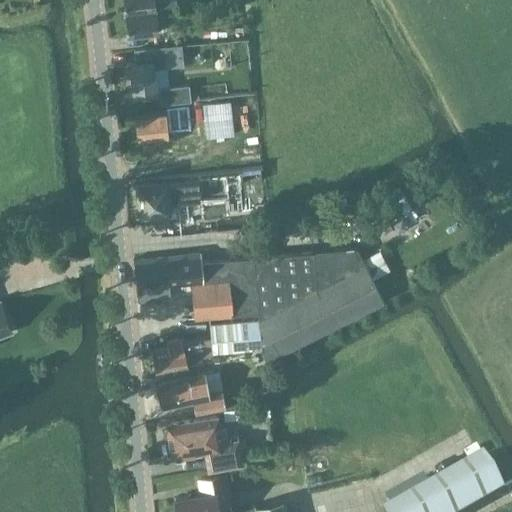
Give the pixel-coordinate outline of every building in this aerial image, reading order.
[(155,0),(122,0),(125,12),(156,9),(155,0)] [(167,0),(164,0),(163,0),(164,9),(177,7),(176,0),(167,0)] [(177,7),(164,9),(165,17),(178,16),(177,7)] [(156,9),(125,12),(128,37),(159,34),(156,10),(156,9)] [(136,63),(130,64),(133,94),(160,92),(161,103),(189,101),(188,85),(168,87),(166,66),(183,65),(180,46),(135,50),(136,63)] [(165,111),(135,114),(138,139),(168,136),(165,111)] [(251,164),(252,177),(261,176),(259,163),(251,164)] [(233,179),(249,178),(247,164),(232,165),(233,179)] [(197,179),(136,185),(139,217),(155,216),(157,236),(182,233),(179,204),(199,201),(197,179)] [(401,214),(389,196),(370,207),(382,226),(401,214)] [(199,252),(133,259),(136,286),(138,299),(141,302),(170,299),(168,285),(191,283),(195,319),(209,317),(257,312),(258,318),(260,347),(267,360),(384,300),(357,248),(202,261),(199,252)] [(0,334),(10,330),(0,302),(0,334)] [(169,346),(153,350),(158,373),(188,367),(187,362),(213,356),(213,352),(260,347),(258,318),(210,322),(211,335),(183,342),(182,337),(168,340),(169,346)] [(153,323),(132,325),(133,335),(154,333),(153,323)] [(205,373),(189,377),(189,376),(157,383),(162,409),(194,402),(196,413),(226,407),(223,394),(209,397),(205,373)] [(215,428),(218,427),(216,415),(200,418),(184,421),(185,426),(168,430),(171,456),(214,449),(217,468),(242,463),(237,438),(217,443),(215,428)] [(178,467),(194,464),(192,453),(176,456),(178,467)] [(381,511),(469,511),(503,493),(482,455),(382,511),(381,511)] [(178,511),(220,511),(220,506),(232,503),(226,475),(198,480),(200,493),(176,497),(178,511)] [(232,511),(286,511),(283,499),(232,511)]
